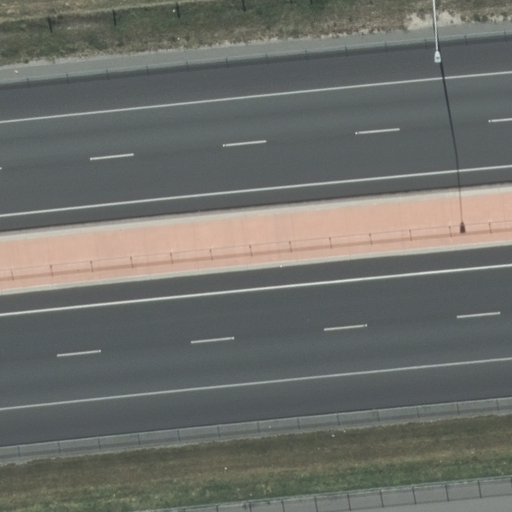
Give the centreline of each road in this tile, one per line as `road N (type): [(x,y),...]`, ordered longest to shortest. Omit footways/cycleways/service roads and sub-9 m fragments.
road 1 (motorway): [(511,311),(0,361)]
road 2 (motorway): [(0,170),(511,120)]
